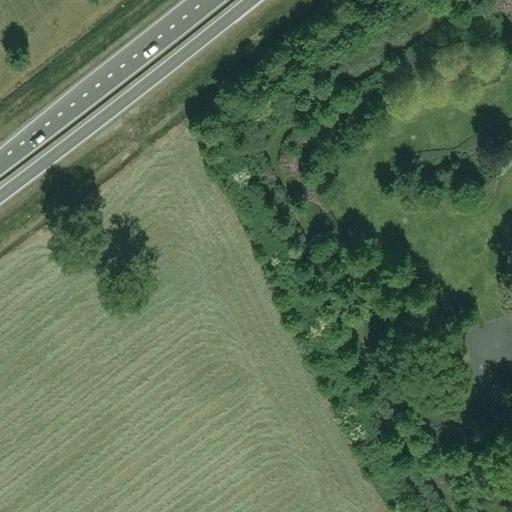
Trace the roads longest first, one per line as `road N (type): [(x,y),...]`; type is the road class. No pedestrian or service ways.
road 1 (trunk): [(0,196),(253,0)]
road 2 (trunk): [(215,0),(0,167)]
